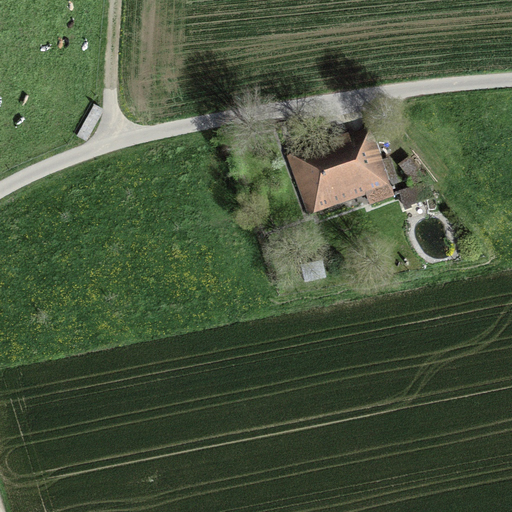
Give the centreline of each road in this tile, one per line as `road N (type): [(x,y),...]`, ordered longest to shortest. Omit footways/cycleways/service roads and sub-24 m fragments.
road 1 (residential): [(0,192),(113,140),(231,115),(511,82)]
road 2 (track): [(113,140),(124,0)]
